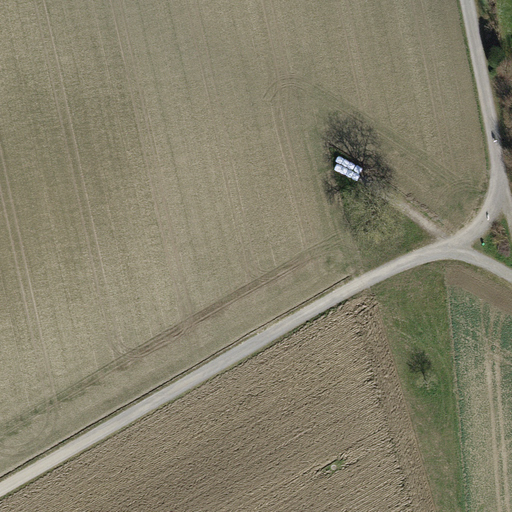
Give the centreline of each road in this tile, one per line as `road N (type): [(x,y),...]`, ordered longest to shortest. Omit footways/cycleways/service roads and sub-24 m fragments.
road 1 (track): [(0,489),(313,309),(400,264),(461,245)]
road 2 (track): [(461,245),(490,223),(504,177),(467,0)]
